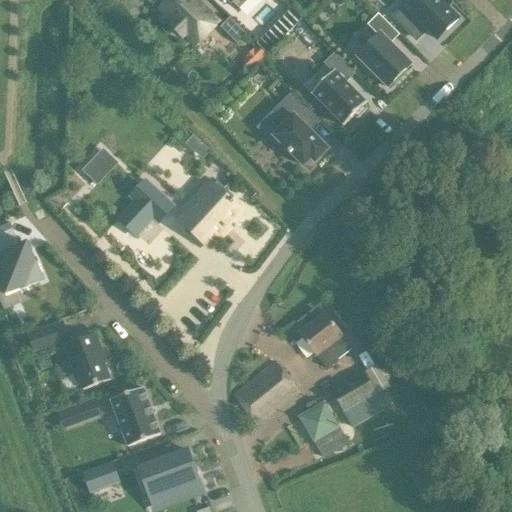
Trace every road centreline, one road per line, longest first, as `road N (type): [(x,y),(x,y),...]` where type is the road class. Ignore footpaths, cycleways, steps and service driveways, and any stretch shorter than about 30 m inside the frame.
road 1 (residential): [(224,427),(221,365),(241,314),(292,242),(511,23)]
road 2 (residential): [(224,427),(45,226)]
